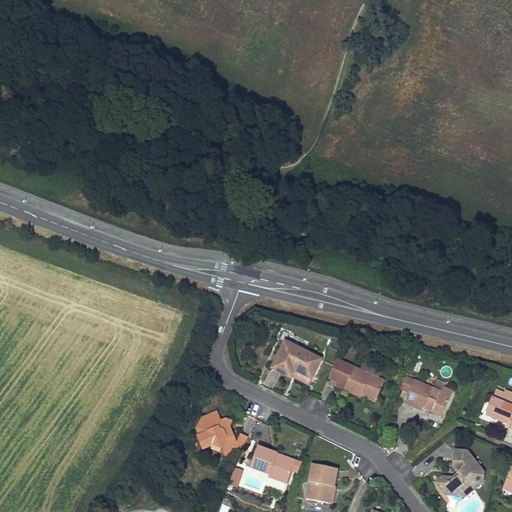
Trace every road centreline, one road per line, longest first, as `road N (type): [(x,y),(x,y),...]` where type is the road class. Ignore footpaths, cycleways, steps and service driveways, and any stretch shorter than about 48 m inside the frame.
road 1 (residential): [(242,273),(216,342),(219,369),(373,453),(420,511)]
road 2 (tertiary): [(511,344),(242,273)]
road 3 (tertiary): [(242,273),(86,234),(0,201)]
